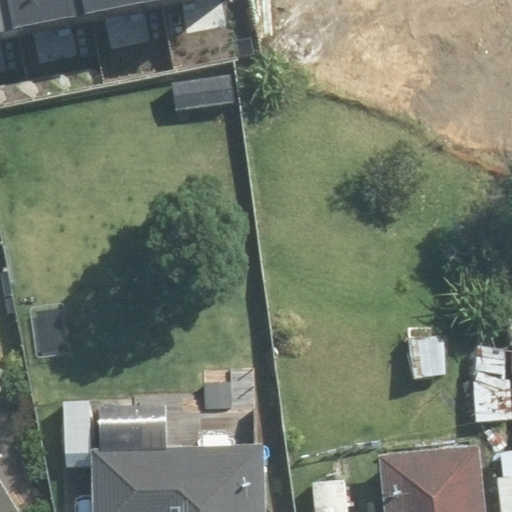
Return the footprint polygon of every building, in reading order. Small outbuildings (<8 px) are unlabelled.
[(0,0),(0,32),(160,0),(0,0)] [(511,422),(511,317),(482,317),(482,422),(511,422)] [(0,399),(18,389),(0,357),(0,511),(34,511),(0,454),(0,399)] [(176,406),(78,402),(76,451),(107,452),(104,511),(276,511),(279,456),(174,452),(176,406)] [(511,511),(511,446),(391,455),(394,511),(511,511)]
